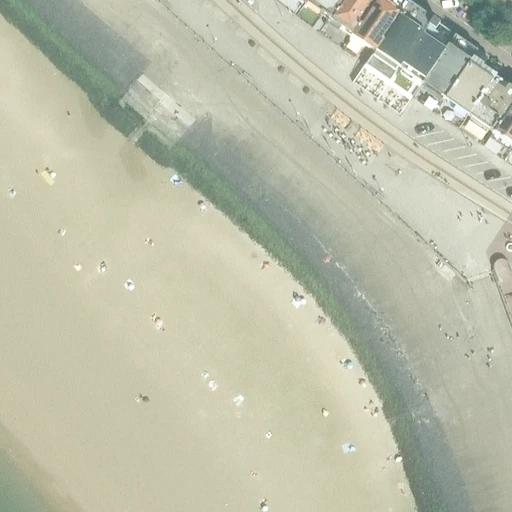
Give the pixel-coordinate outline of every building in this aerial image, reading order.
[(328,20),(343,0),(309,0),(306,5),(328,20)] [(351,36),(376,0),(343,0),(328,20),(351,36)] [(405,7),(404,6),(396,1),(391,8),(380,0),(376,0),(351,36),(374,52),(405,7)] [(400,69),(433,20),(407,2),(404,6),(405,7),(374,52),(366,64),(391,81),(400,69)] [(433,20),(400,69),(403,71),(401,73),(411,80),(412,78),(422,85),(451,42),(449,41),(453,34),(433,20)] [(445,101),(479,52),(456,36),(451,42),(422,85),(430,90),(428,93),(438,100),(440,97),(445,101)] [(492,83),(496,77),(482,68),(489,58),(479,52),(445,101),(468,117),(492,83)] [(511,89),(508,86),(505,91),(492,83),(468,117),(472,119),(470,122),(478,128),(480,125),(491,133),(511,102),(511,89)] [(511,146),(511,102),(491,133),(493,134),(490,137),(502,145),(504,142),(511,146)]
